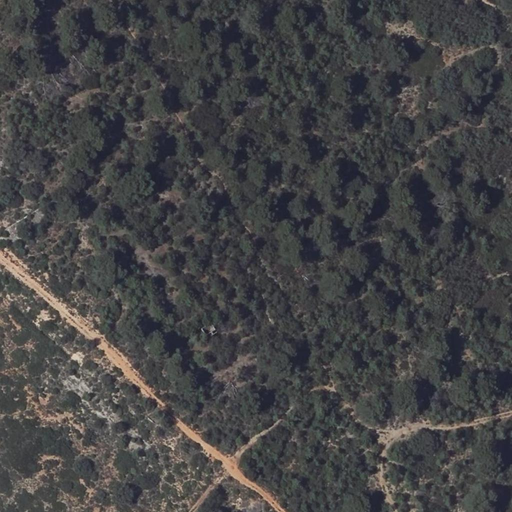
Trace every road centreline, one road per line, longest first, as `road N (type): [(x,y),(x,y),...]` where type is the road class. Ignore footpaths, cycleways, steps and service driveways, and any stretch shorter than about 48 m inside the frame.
road 1 (track): [(0,249),(291,511)]
road 2 (track): [(387,444),(342,392),(313,390),(184,511)]
road 3 (track): [(396,511),(382,473),(387,444),(405,424),(454,422),(511,405)]
